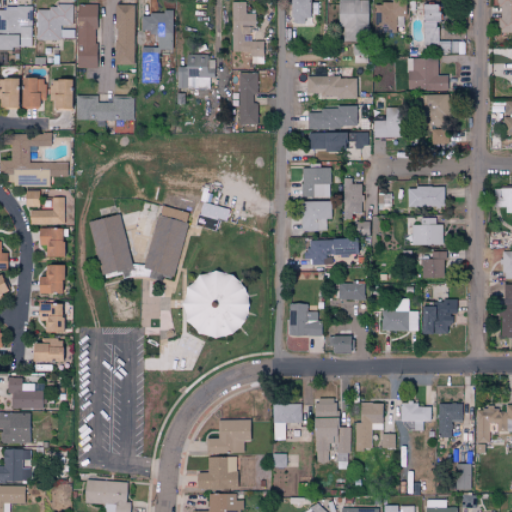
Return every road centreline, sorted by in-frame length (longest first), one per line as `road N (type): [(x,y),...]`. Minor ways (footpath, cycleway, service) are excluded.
road 1 (residential): [(281,370),(285,0)]
road 2 (residential): [(482,364),(480,0)]
road 3 (residential): [(281,370),(511,364)]
road 4 (residential): [(168,511),(181,429),(203,399),(234,379),(281,370)]
road 5 (residential): [(19,374),(29,265),(25,236),(0,192)]
road 6 (residential): [(376,167),(511,166)]
